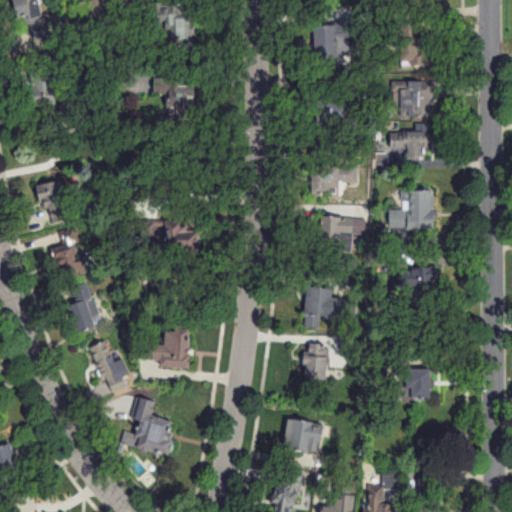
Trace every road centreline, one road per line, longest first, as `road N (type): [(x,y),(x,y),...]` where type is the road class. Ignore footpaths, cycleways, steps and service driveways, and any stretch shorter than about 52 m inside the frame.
road 1 (residential): [(254,0),(261,172),(247,372),(220,511)]
road 2 (secondary): [(490,0),(494,511)]
road 3 (residential): [(0,252),(75,447),(132,511)]
